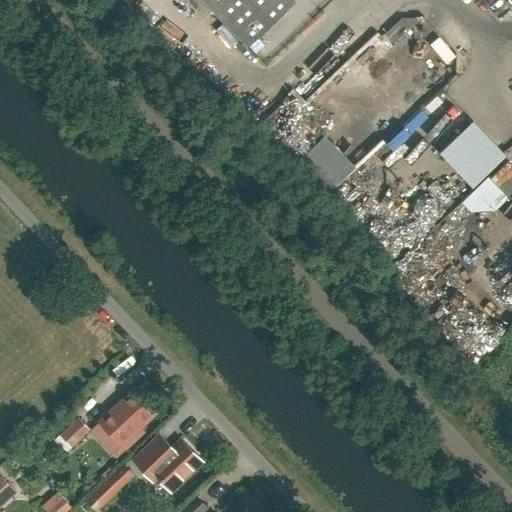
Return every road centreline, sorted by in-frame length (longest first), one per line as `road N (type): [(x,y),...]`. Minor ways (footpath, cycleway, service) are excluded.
road 1 (unclassified): [(511,502),(35,0)]
road 2 (unclassified): [(0,189),(305,511)]
